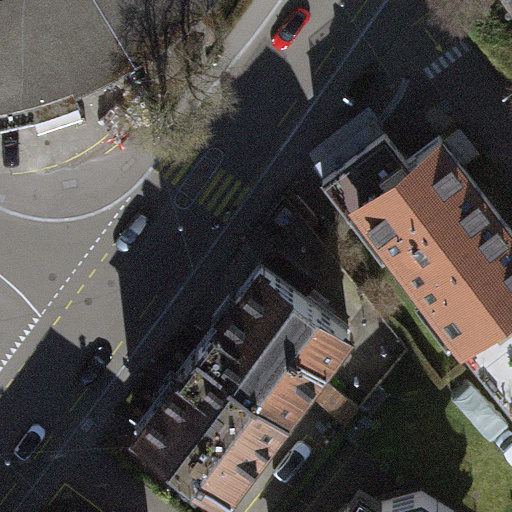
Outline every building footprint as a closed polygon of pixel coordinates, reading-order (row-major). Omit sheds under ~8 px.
[(111,75),(135,61),(99,0),(0,0),(0,113),(24,108),(59,98),(89,86),(111,75)] [(99,0),(135,61),(161,44),(184,26),(210,0),(99,0)] [(359,196),(409,158),(385,127),(324,173),(348,205),(359,196)] [(511,229),(441,135),(409,158),(359,196),(461,330),(455,335),(511,405),(511,229)] [(199,342),(287,408),(350,325),(294,283),(303,271),(284,256),(275,268),(262,259),(199,342)] [(287,408),(199,342),(136,426),(224,492),(287,408)] [(363,511),(349,503),(343,511),(455,511),(455,509),(423,490),(383,501),(363,511)]
